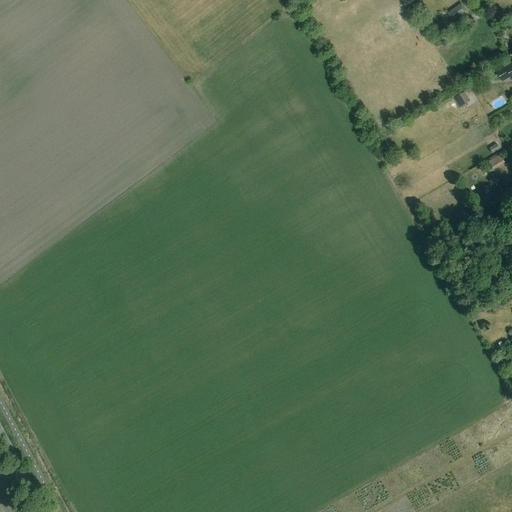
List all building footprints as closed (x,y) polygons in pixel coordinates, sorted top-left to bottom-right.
[(462,3),(457,7),(462,14),(467,11),(462,3)] [(511,62),(503,68),(509,78),(511,76),(511,62)] [(464,92),(454,98),(460,108),(470,101),(464,92)] [(496,144),(489,149),(492,154),(499,150),(496,144)] [(492,168),(504,162),(500,154),(488,160),(492,168)] [(494,249),(509,241),(504,233),(490,241),(494,249)]
